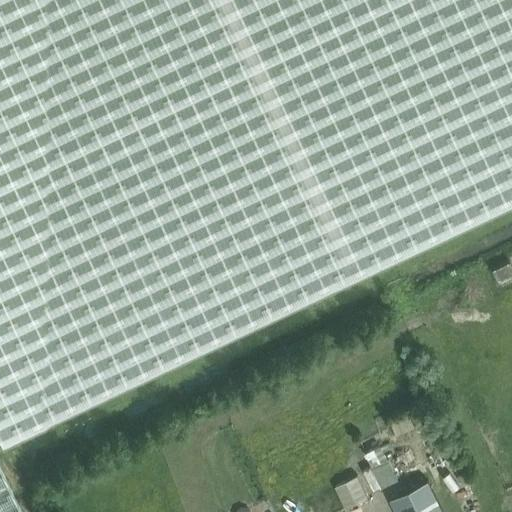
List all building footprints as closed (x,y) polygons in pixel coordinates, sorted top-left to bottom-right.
[(511,0),(0,0),(0,451),(511,204),(511,0)] [(511,272),(511,265),(510,261),(492,269),(497,280),(511,272)] [(357,464),(377,457),(372,440),(351,447),(357,464)] [(0,511),(21,511),(0,467),(0,511)] [(325,506),(363,488),(353,468),(316,486),(325,506)] [(443,511),(428,480),(390,499),(396,511),(443,511)] [(278,511),(302,511),(294,497),(275,507),(278,511)]
